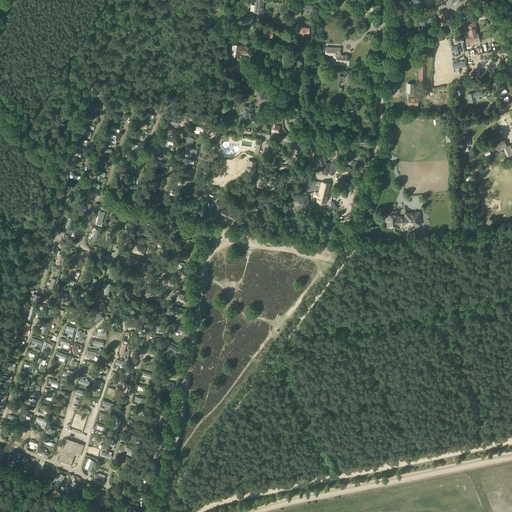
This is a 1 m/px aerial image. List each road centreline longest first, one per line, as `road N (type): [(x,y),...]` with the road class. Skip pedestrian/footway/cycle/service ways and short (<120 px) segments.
road 1 (track): [(169,488),(202,256),(220,242),(338,263)]
road 2 (track): [(183,476),(354,246)]
road 3 (unknown): [(511,456),(257,511)]
road 4 (residential): [(356,243),(379,137),(384,0)]
road 5 (track): [(105,486),(149,335)]
road 6 (track): [(50,463),(90,332),(102,320)]
road 7 (track): [(75,473),(122,328)]
road 8 (track): [(23,452),(68,316)]
